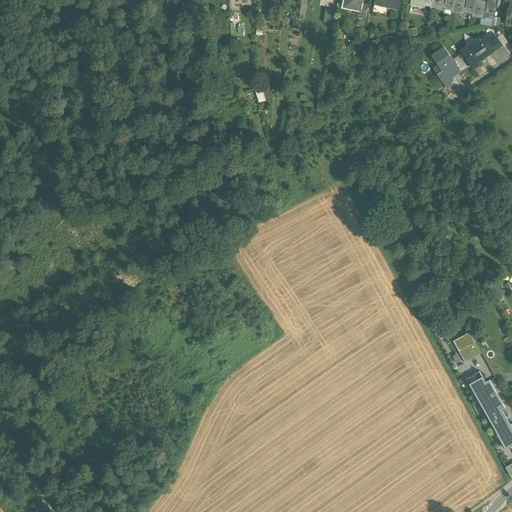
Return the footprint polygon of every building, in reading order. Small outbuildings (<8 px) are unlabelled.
[(362,0),(343,0),(342,8),(359,11),(360,12),(361,5),(362,0)] [(398,0),(374,0),(374,4),(388,7),(388,8),(397,10),(398,0)] [(410,0),(410,6),(423,8),(424,6),(431,8),(432,0),(410,0)] [(432,0),(431,8),(431,10),(444,12),(444,10),(452,12),(453,0),(432,0)] [(466,0),(467,0),(464,0),(453,0),(452,12),(451,14),(464,16),(465,14),(472,15),(474,0),(466,0)] [(487,0),(487,4),(481,3),(481,0),(474,0),(472,15),(472,17),(484,20),(485,18),(492,19),(495,0),(487,0)] [(368,6),(361,5),(360,12),(359,11),(358,19),(365,20),(368,6)] [(335,25),(338,11),(329,9),(326,22),(335,25)] [(492,42),(487,36),(480,41),(478,38),(461,51),(474,70),(480,66),(478,64),(502,47),(497,39),(492,42)] [(461,72),(443,48),(431,56),(438,65),(433,69),(447,89),(453,85),(449,80),(461,72)] [(266,101),(265,87),(257,88),(257,101),(266,101)] [(454,341),(460,352),(473,344),(467,334),(454,341)] [(460,352),(466,362),(479,355),(473,344),(460,352)] [(480,372),(466,380),(506,451),(511,448),(511,447),(511,428),(510,425),(502,410),(505,408),(490,381),(486,383),(480,372)]
